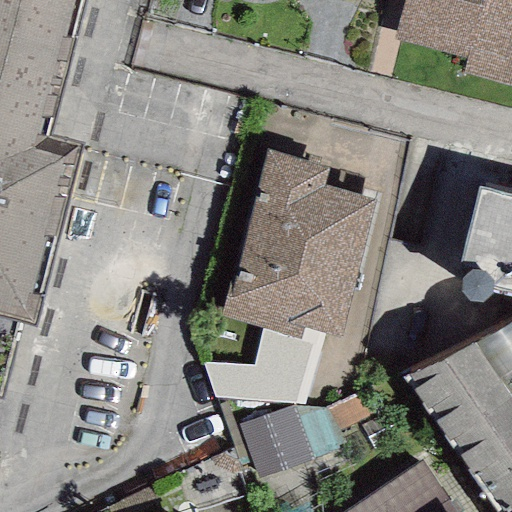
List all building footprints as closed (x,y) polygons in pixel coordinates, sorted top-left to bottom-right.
[(0,0),(0,284),(25,291),(63,148),(25,137),(63,0),(0,0)] [(511,0),(410,0),(403,27),(476,47),(472,63),(511,74),(511,0)] [(335,322),(365,200),(314,184),(319,166),(272,154),(240,289),(297,304),(295,312),(335,322)] [(511,186),(479,178),(461,250),(468,251),(471,261),(463,268),(461,280),(470,289),(481,291),(490,284),(491,276),(511,281),(511,320),(419,368),(511,502),(511,186)] [(0,385),(25,291),(0,284),(0,385)] [(297,396),(314,339),(262,325),(253,361),(203,359),(216,395),(297,396)] [(371,413),(360,389),(324,406),(291,403),(240,424),(257,473),(320,449),(316,440),(340,432),(339,427),(371,413)] [(455,511),(422,463),(348,511),(455,511)]
